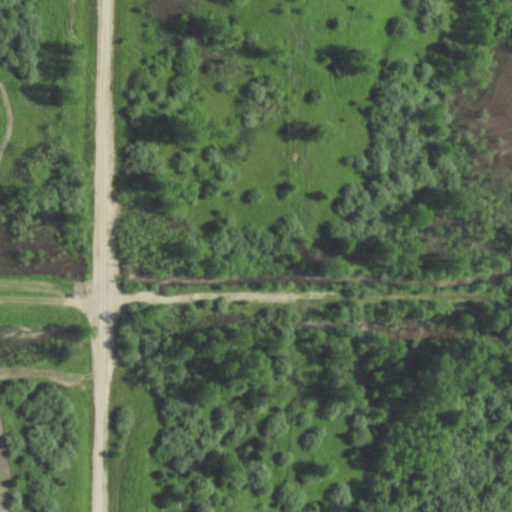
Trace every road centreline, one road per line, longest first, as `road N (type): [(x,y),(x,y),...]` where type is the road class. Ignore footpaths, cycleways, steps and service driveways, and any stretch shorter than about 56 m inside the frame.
road 1 (residential): [(92,511),(104,0)]
road 2 (residential): [(511,306),(93,306)]
